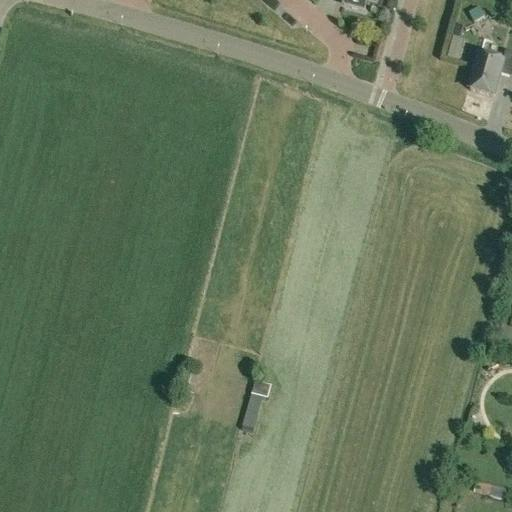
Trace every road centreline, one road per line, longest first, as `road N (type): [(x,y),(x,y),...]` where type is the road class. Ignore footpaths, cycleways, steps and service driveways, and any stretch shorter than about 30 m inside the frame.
road 1 (residential): [(337,85),(130,16)]
road 2 (residential): [(511,146),(337,85)]
